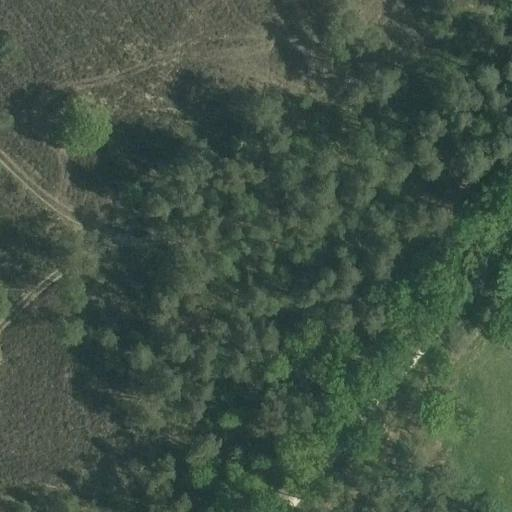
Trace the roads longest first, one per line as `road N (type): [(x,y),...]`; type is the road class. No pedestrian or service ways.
road 1 (track): [(511,217),(268,511)]
road 2 (track): [(451,307),(322,219),(288,215),(137,239)]
road 3 (track): [(137,239),(91,252),(0,321)]
